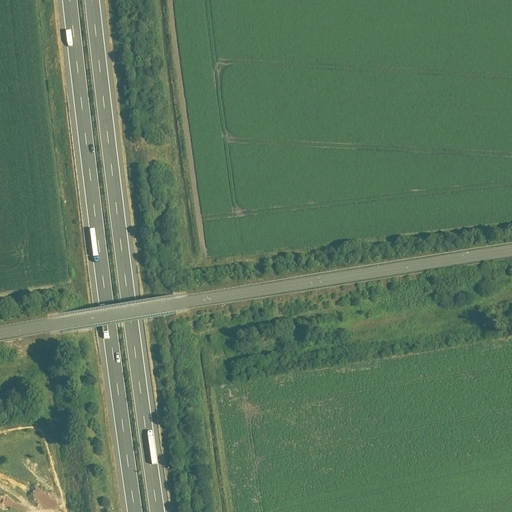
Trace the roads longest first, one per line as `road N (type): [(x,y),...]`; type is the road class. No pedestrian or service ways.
road 1 (unclassified): [(0,339),(511,256)]
road 2 (motorway): [(158,511),(93,0)]
road 3 (motorway): [(71,0),(135,511)]
